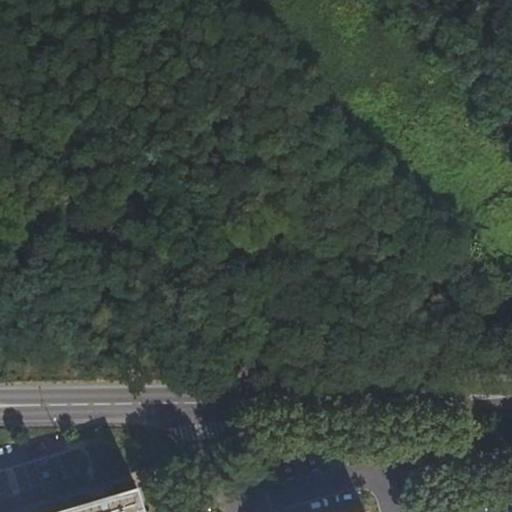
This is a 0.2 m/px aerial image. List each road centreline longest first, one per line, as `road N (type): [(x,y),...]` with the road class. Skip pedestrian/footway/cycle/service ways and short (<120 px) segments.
road 1 (unclassified): [(511,400),(193,402)]
road 2 (unclassified): [(193,402),(0,406)]
